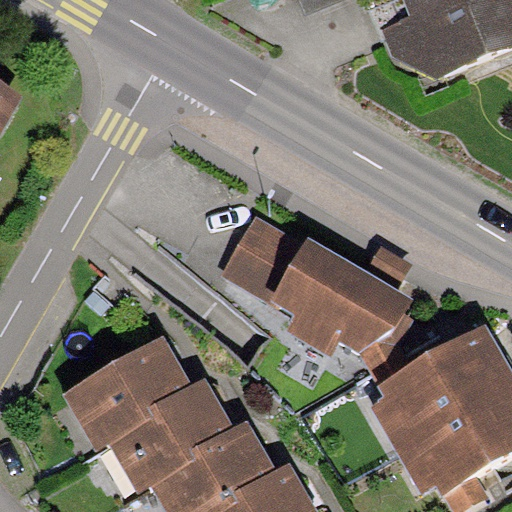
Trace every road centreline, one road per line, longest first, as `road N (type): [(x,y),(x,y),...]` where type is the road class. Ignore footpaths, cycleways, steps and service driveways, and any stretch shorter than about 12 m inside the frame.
road 1 (primary): [(169,40),(511,243)]
road 2 (residential): [(169,40),(0,338)]
